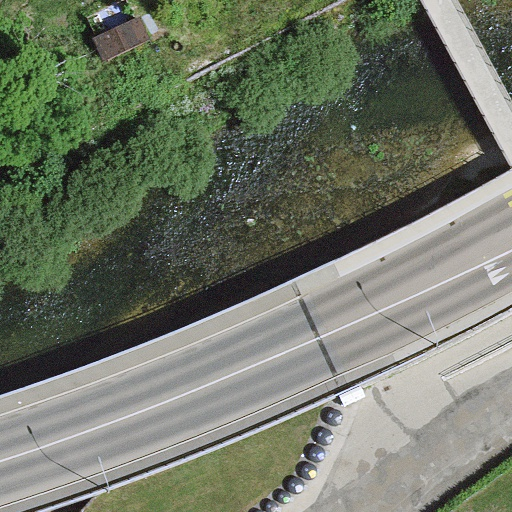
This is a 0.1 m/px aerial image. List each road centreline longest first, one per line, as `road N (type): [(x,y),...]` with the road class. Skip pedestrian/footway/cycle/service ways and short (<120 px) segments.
road 1 (primary): [(511,246),(335,340),(0,467)]
road 2 (residential): [(362,511),(511,409)]
